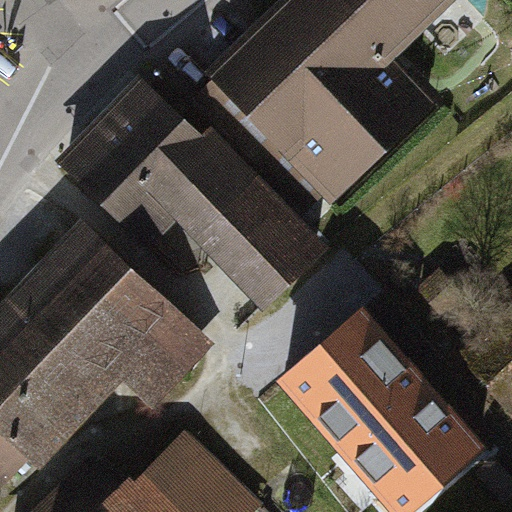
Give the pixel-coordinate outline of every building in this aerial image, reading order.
[(457,4),(453,0),(292,0),(208,82),(332,208),(434,110),(391,67),(457,4)] [(179,225),(263,310),(322,252),(216,145),(210,150),(143,82),(115,110),(62,161),(151,252),(179,225)] [(213,350),(81,230),(0,319),(0,494),(10,503),(106,397),(142,429),(213,350)] [(471,287),(450,263),(426,284),(447,308),(471,287)] [(366,285),(263,375),(383,511),(404,511),(496,433),(366,285)] [(511,307),(466,340),(511,403),(511,307)] [(114,450),(45,511),(259,511),(264,507),(197,433),(142,482),(114,450)]
